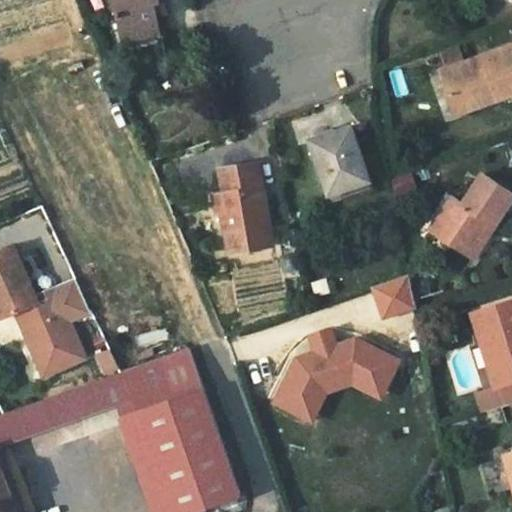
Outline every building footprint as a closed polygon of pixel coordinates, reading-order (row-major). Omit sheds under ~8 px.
[(113,0),(116,13),(114,13),(114,17),(116,16),(122,44),(164,35),(160,20),(156,3),(162,2),(161,0),(113,0)] [(156,3),(160,20),(165,19),(162,2),(156,3)] [(497,92),(500,100),(511,95),(511,48),(443,72),(455,106),(497,92)] [(497,92),(455,106),(458,114),(500,100),(497,92)] [(338,193),(339,199),(369,189),(366,182),(370,181),(352,127),(310,141),(329,195),(338,193)] [(274,245),(258,163),(220,170),(224,193),(211,195),(215,215),(221,214),(229,252),(274,245)] [(391,179),(395,191),(415,185),(412,174),(391,179)] [(453,198),(441,217),(450,224),(441,237),(458,249),(461,243),(478,254),(488,239),(482,234),(486,229),(492,233),(511,203),(511,194),(483,175),(462,205),(453,198)] [(331,201),(339,199),(338,193),(329,195),(331,201)] [(450,224),(441,217),(432,231),(441,237),(450,224)] [(488,239),(492,233),(486,229),(482,234),(488,239)] [(474,260),(478,254),(461,243),(458,249),(474,260)] [(0,251),(0,318),(16,311),(38,302),(13,246),(0,251)] [(286,272),(300,270),(298,254),(283,257),(286,272)] [(405,279),(373,288),(382,318),(414,308),(405,279)] [(38,302),(16,311),(44,375),(85,357),(68,320),(91,310),(80,286),(39,304),(38,302)] [(511,301),(474,313),(480,331),(486,329),(497,362),(490,364),(497,388),(502,386),(508,405),(510,405),(511,404),(511,301)] [(486,329),(480,331),(490,364),(497,362),(486,329)] [(331,330),(311,337),(316,353),(297,359),(274,402),(310,421),(325,392),(351,384),(380,398),(397,361),(355,341),(336,347),(331,330)] [(191,347),(125,371),(134,398),(138,409),(173,511),(198,511),(242,496),(191,347)] [(118,367),(110,349),(97,356),(105,373),(118,367)] [(0,444),(9,442),(134,398),(125,371),(121,373),(0,414),(0,444)] [(0,511),(20,511),(0,461),(0,511)]
